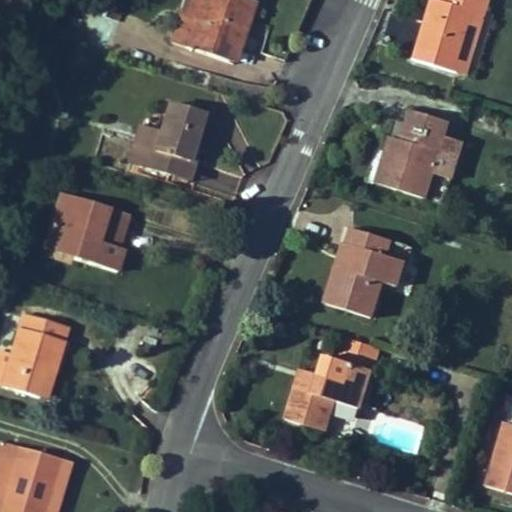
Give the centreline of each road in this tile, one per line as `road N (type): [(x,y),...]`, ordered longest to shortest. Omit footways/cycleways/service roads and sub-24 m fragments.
road 1 (residential): [(359,0),(176,449)]
road 2 (residential): [(176,449),(370,511)]
